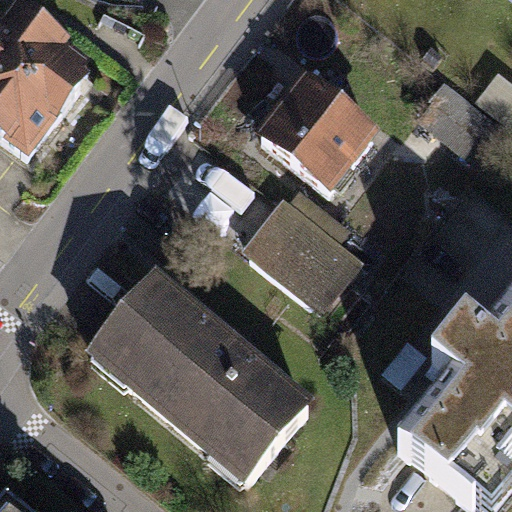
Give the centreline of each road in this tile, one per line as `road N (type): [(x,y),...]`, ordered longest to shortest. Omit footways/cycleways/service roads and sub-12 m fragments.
road 1 (residential): [(239,0),(0,316)]
road 2 (residential): [(0,426),(107,511)]
